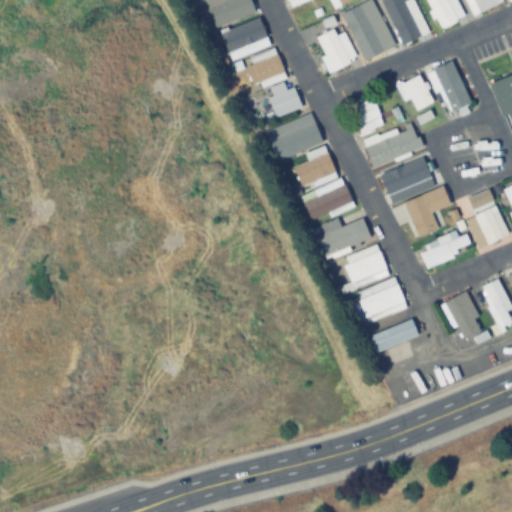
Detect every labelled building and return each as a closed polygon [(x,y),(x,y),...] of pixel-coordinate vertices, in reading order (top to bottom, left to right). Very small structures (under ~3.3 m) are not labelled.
[(212,0),(220,21),(250,9),(246,0),(212,0)] [(352,0),(327,0),(332,9),(352,0)] [(372,0),(368,0),(341,12),(362,59),(392,46),(372,0)] [(426,32),(412,0),(380,0),(400,44),(426,32)] [(455,0),(424,0),(438,29),(463,18),(455,0)] [(501,4),(499,0),(463,0),(471,17),(501,4)] [(220,34),(231,61),(269,45),(258,18),(220,34)] [(315,36),(323,55),(320,56),(326,72),(355,61),(344,32),(336,35),(333,29),(315,36)] [(252,64),(245,67),(251,84),(283,73),(276,52),(267,55),(266,52),(249,58),(252,64)] [(425,72),(432,89),(438,86),(450,112),(470,103),(451,60),(425,72)] [(402,102),(408,99),(414,111),(433,102),(419,73),(394,85),(402,102)] [(511,73),(487,81),(499,115),(511,110),(511,73)] [(301,108),(292,88),(285,91),(282,84),(269,89),(272,96),(266,98),(275,118),(301,108)] [(351,101),(357,132),(381,127),(375,96),(351,101)] [(275,160),(321,144),(310,115),(265,130),(275,160)] [(362,140),(370,166),(420,149),(413,127),(396,133),(395,129),(362,140)] [(335,176),(324,149),(305,156),(307,160),(292,166),(301,190),(335,176)] [(380,178),(386,196),(419,184),(423,194),(394,204),(398,215),(406,212),(414,236),(441,227),(439,220),(434,222),(431,211),(448,205),(441,185),(436,187),(429,166),(412,172),(411,167),(380,178)] [(511,219),(511,182),(500,187),(511,219)] [(301,192),(306,216),(349,207),(344,183),(301,192)] [(483,204),(485,208),(468,216),(483,247),(508,235),(491,200),(483,204)] [(339,227),(337,222),(313,230),(321,255),(369,239),(362,219),(339,227)] [(426,266),(471,249),(465,233),(456,236),(454,231),(418,245),(426,266)] [(341,256),(350,282),(338,286),(340,293),(387,277),(376,244),(341,256)] [(406,309),(394,277),(353,292),(355,298),(346,301),(356,327),(406,309)] [(511,326),(511,314),(496,278),(477,286),(498,333),(511,326)] [(437,304),(447,325),(454,322),(462,339),(482,329),(463,291),(437,304)] [(417,337),(411,319),(368,334),(375,351),(417,337)]
